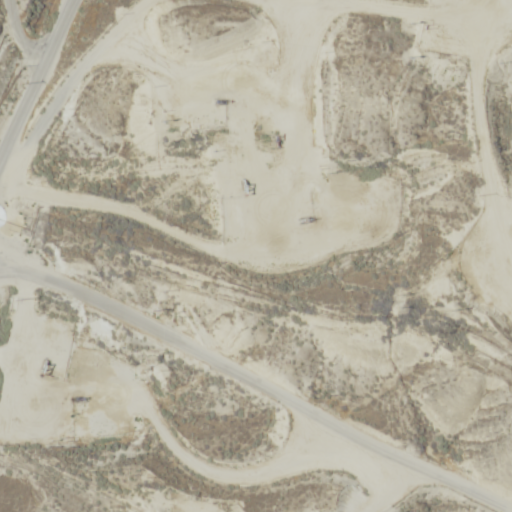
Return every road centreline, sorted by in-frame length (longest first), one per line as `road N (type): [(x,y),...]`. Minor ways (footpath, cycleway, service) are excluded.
road 1 (residential): [(0,357),(95,352),(170,359),(231,380),(488,511)]
road 2 (residential): [(0,171),(76,0)]
